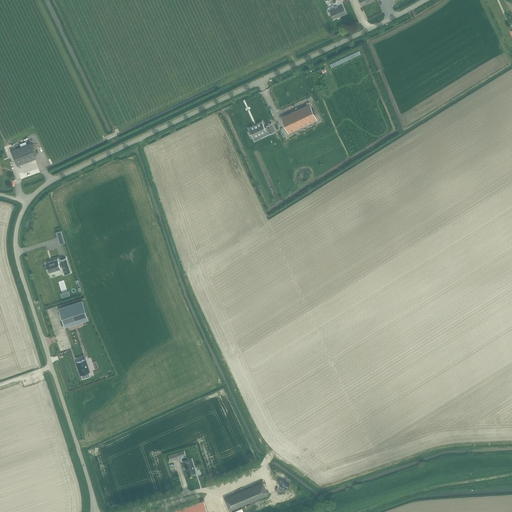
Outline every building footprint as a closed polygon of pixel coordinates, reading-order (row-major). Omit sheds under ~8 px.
[(511,42),(492,0),(485,0),(506,44),(511,42)] [(333,19),(346,13),(343,6),(330,11),(333,19)] [(0,100),(0,118),(11,145),(35,135),(18,93),(0,100)] [(273,114),(275,118),(286,113),(281,104),(266,111),(263,105),(258,107),(262,114),(266,112),(267,116),(273,114)] [(309,104),(282,117),(289,133),(317,120),(309,104)] [(262,122),(249,128),(251,133),(250,133),(252,137),(253,137),(266,131),(267,133),(269,132),(270,133),(270,134),(275,131),(272,123),(266,126),(267,127),(265,128),(262,122)] [(16,165),(36,158),(31,144),(11,151),(16,165)] [(67,227),(72,238),(85,233),(80,221),(67,227)] [(52,247),(41,250),(44,261),(55,258),(52,247)] [(70,272),(66,258),(60,260),(65,274),(70,272)] [(46,263),(45,263),(48,270),(49,273),(53,271),(60,269),(61,269),(61,268),(63,268),(62,266),(60,266),(58,259),(57,259),(52,261),(50,262),(46,263)] [(65,328),(88,320),(82,301),(59,309),(65,328)] [(72,327),(65,329),(72,349),(78,346),(72,327)] [(80,361),(76,363),(80,375),(81,374),(83,379),(87,377),(86,373),(89,372),(85,360),(91,358),(89,351),(77,355),(79,360),(80,359),(80,361)] [(168,455),(170,461),(179,458),(177,453),(168,455)] [(192,460),(184,462),(188,476),(196,473),(192,460)] [(263,483),(225,499),(230,511),(268,495),(263,483)] [(207,511),(204,500),(170,511),(207,511)]
